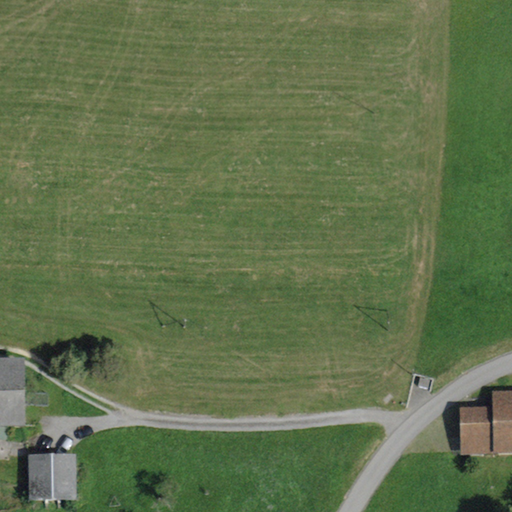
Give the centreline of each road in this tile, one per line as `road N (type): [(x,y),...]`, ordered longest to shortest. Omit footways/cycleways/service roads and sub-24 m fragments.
road 1 (track): [(0,346),(67,386),(158,422),(384,416),(408,435)]
road 2 (unclassified): [(511,368),(478,381),(408,435),(354,511)]
